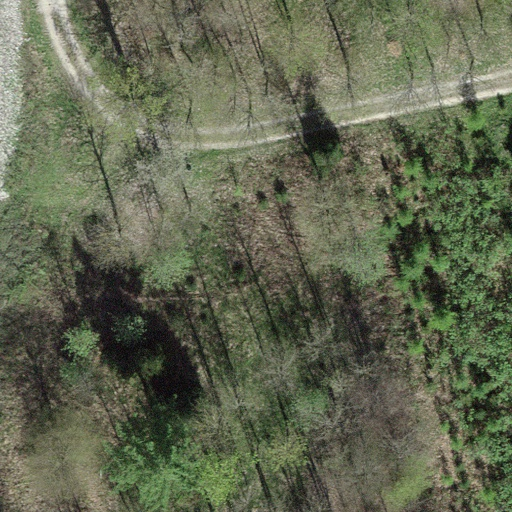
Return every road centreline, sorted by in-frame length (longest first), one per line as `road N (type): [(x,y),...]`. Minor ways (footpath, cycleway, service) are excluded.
road 1 (track): [(183,135),(511,68)]
road 2 (track): [(183,135),(119,127),(82,92),(54,47),(47,0)]
